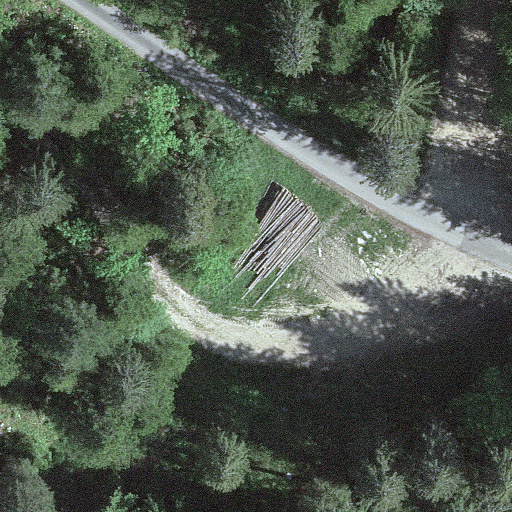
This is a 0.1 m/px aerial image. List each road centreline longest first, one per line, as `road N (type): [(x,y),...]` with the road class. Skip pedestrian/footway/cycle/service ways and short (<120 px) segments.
road 1 (unclassified): [(61,0),(329,158),(511,254)]
road 2 (track): [(480,242),(465,0)]
